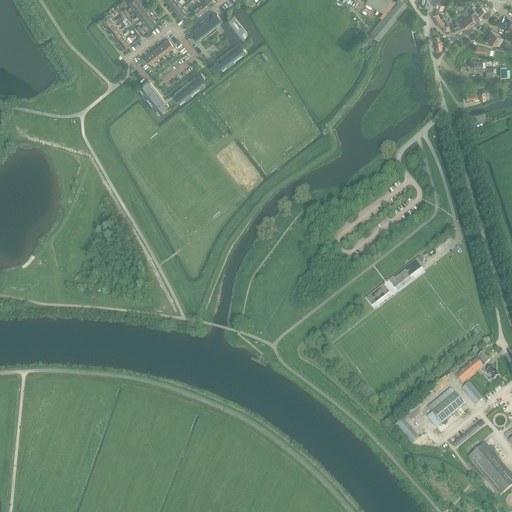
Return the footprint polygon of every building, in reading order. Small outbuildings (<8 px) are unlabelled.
[(140,0),(132,7),(135,11),(142,5),(140,3),(142,2),(140,0)] [(202,0),(198,4),(203,11),(209,7),(203,0),(202,0)] [(383,13),(390,2),(395,3),(370,34),(378,41),(407,6),(399,0),(397,0),(396,2),(391,0),(366,0),(365,3),(383,13)] [(178,1),(171,6),(175,12),(183,6),(178,1)] [(437,2),(435,7),(437,7),(436,9),(441,10),(441,9),(442,10),(444,5),(437,2)] [(198,16),(203,11),(198,4),(192,9),(198,16)] [(142,5),(135,11),(138,15),(149,7),(148,6),(146,7),(145,7),(144,8),(142,5)] [(175,12),(180,18),(187,12),(183,6),(175,12)] [(149,7),(138,15),(142,20),(149,14),(147,12),(150,9),(149,7)] [(477,12),(481,17),(486,12),(482,8),(479,11),(478,11),(477,12)] [(466,28),(466,29),(469,27),(476,22),(471,15),(467,9),(462,13),(465,18),(462,20),(462,19),(455,21),(456,23),(453,24),(454,27),(452,28),(455,33),(456,32),(456,33),(466,28)] [(444,12),(441,12),(436,10),(435,14),(435,15),(433,16),(436,22),(441,19),(447,15),(444,12)] [(471,15),(476,22),(481,17),(477,12),(475,11),(471,15)] [(195,34),(193,36),(198,41),(200,40),(200,39),(208,34),(215,28),(221,23),(223,22),(217,13),(209,19),(201,25),(194,31),(194,32),(195,34)] [(149,14),(142,20),(145,24),(154,17),(152,15),(151,16),(149,14)] [(443,25),(443,30),(449,30),(449,25),(449,21),(446,21),(445,21),(445,19),(448,16),(447,15),(441,19),(444,25),(443,25)] [(222,24),(227,30),(232,36),(237,43),(237,42),(238,41),(243,37),(245,36),(246,35),(243,31),(245,30),(243,28),(241,25),(239,26),(237,23),(234,20),(235,19),(233,16),(232,17),(230,18),(227,21),(224,23),(222,24)] [(103,23),(106,27),(113,21),(110,17),(103,23)] [(154,17),(145,24),(148,28),(156,22),(154,20),(155,19),(154,17)] [(503,26),(510,29),(511,24),(511,19),(507,17),(503,26)] [(113,21),(106,27),(110,31),(117,25),(113,21)] [(117,25),(110,31),(113,35),(120,29),(117,25)] [(120,29),(113,35),(116,39),(123,34),(120,29)] [(510,39),(511,33),(511,31),(506,29),(503,36),(510,39)] [(488,41),(496,45),(499,47),(504,39),(501,37),(492,32),(488,41)] [(123,34),(116,39),(120,44),(127,38),(123,34)] [(127,38),(120,44),(123,48),(132,41),(128,37),(127,38)] [(163,43),(169,50),(174,47),(168,39),(163,43)] [(159,46),(164,54),(169,50),(163,43),(159,46)] [(213,63),(213,64),(217,69),(220,66),(221,66),(222,67),(222,68),(223,69),(227,65),(228,67),(232,64),(235,61),(234,60),(238,57),(242,54),(243,55),(247,52),(246,51),(245,50),(240,43),(239,43),(238,44),(235,46),(232,49),(228,51),(227,52),(224,55),(221,57),(220,58),(217,60),(217,61),(213,63)] [(154,50),(160,57),(164,54),(159,46),(154,50)] [(476,52),(489,54),(490,55),(491,50),(488,49),(489,48),(478,46),(476,52)] [(149,53),(155,61),(160,57),(154,50),(149,53)] [(151,64),(155,61),(149,53),(145,57),(151,64)] [(266,62),(269,60),(263,53),(261,55),(266,62)] [(493,68),(483,68),(483,61),(474,62),(474,69),(479,69),(479,72),(486,72),(486,74),(493,74),(493,68)] [(178,91),(174,94),(176,96),(180,101),(181,102),(185,99),(186,100),(189,97),(193,95),(192,93),(196,90),(200,87),(201,88),(205,85),(204,84),(203,83),(202,82),(201,81),(205,78),(201,73),(197,76),(194,78),(193,79),(190,82),(186,85),(185,85),(182,88),(179,90),(178,91)] [(140,89),(139,90),(144,96),(145,99),(147,97),(150,101),(152,104),(151,106),(153,108),(155,110),(156,109),(159,113),(161,112),(169,105),(167,103),(165,101),(164,99),(159,93),(155,87),(150,82),(149,80),(143,85),(144,86),(142,88),(140,89)] [(466,94),(467,100),(480,98),(480,100),(486,99),(485,92),(479,92),(479,93),(474,94),(474,93),(466,94)] [(422,267),(416,259),(389,280),(395,288),(422,267)] [(366,298),(372,306),(389,293),(383,285),(366,298)] [(479,327),(473,332),(476,337),(483,332),(479,327)] [(477,358),(458,374),(455,376),(462,384),(483,367),(483,366),(490,360),(483,352),(478,356),(479,357),(477,359),(477,358)] [(495,365),(490,370),(497,378),(502,373),(495,365)] [(462,388),(476,405),(483,399),(469,382),(462,388)] [(451,388),(428,407),(442,424),(465,405),(451,388)] [(465,405),(451,417),(450,417),(452,419),(467,408),(465,405)] [(410,446),(419,438),(403,419),(394,427),(410,446)] [(477,425),(454,443),(456,446),(480,427),(484,424),(482,421),(477,425)] [(483,445),(468,458),(500,496),(511,486),(511,475),(497,457),(499,455),(491,446),(489,448),(485,443),(483,445)]
